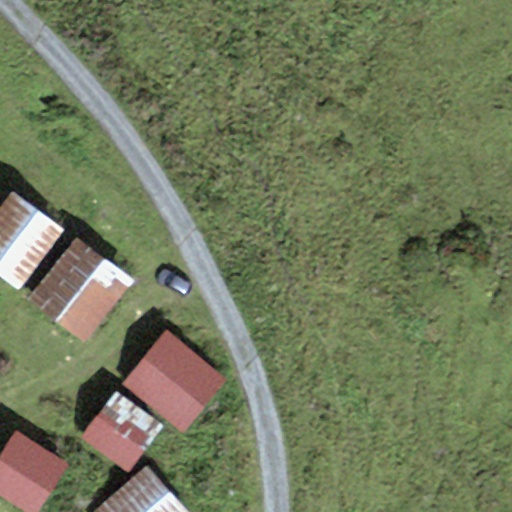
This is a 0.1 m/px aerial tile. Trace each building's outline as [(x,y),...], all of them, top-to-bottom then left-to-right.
[(65,245),(16,208),(0,229),(0,286),(22,302),(65,245)] [(136,292),(78,250),(33,310),(91,353),(136,292)] [(227,396),(178,348),(136,391),(186,438),(227,396)] [(162,439),(119,407),(86,450),(130,482),(162,439)] [(54,511),(77,475),(21,440),(0,473),(0,507),(7,511),(54,511)] [(181,511),(158,479),(111,511),(181,511)]
